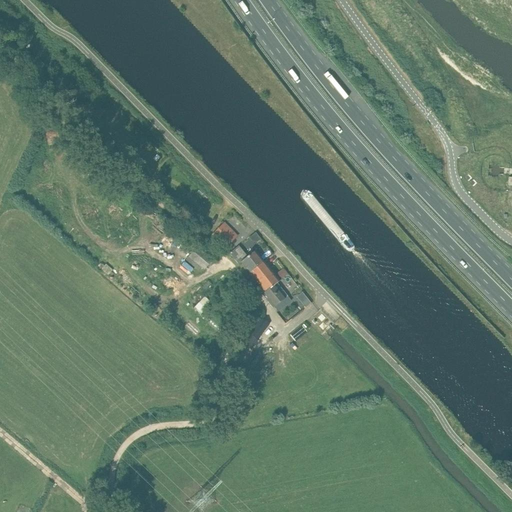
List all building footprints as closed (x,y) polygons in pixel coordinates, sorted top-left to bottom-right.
[(97,118),(105,112),(98,103),(90,110),(97,118)] [(237,237),(223,223),(212,234),(226,248),(237,237)] [(188,256),(185,260),(199,271),(202,267),(204,270),(213,260),(196,246),(188,256)] [(238,246),(229,253),(238,264),(240,262),(249,273),(263,262),(254,251),(247,257),(238,246)] [(277,283),(279,281),(263,262),(249,273),(264,292),(277,283)] [(264,292),(262,294),(273,308),(274,307),(278,311),(291,301),(277,283),(264,292)] [(303,308),(310,302),(301,291),(294,296),(303,308)] [(248,334),(258,340),(269,324),(260,317),(248,334)]
